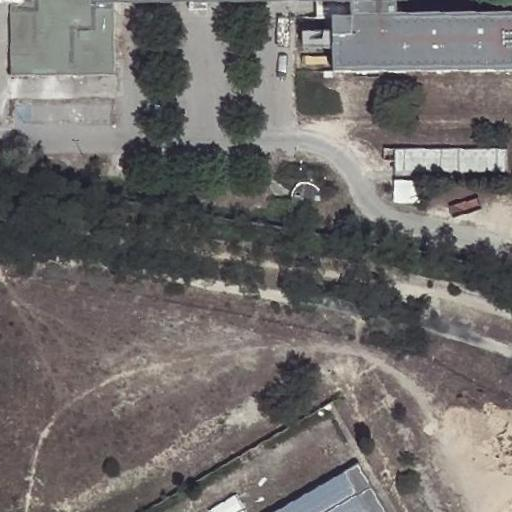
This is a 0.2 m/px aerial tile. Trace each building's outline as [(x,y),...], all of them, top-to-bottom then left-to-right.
[(104,4),(104,0),(10,0),(11,73),(113,72),(113,4),(104,4)] [(395,0),(351,0),(351,10),(396,11),(395,0)] [(511,10),(396,11),(351,10),(336,10),(334,70),(511,67),(511,10)] [(398,158),(399,166),(510,167),(510,146),(387,145),(385,158),(398,158)] [(423,177),(399,177),(399,196),(423,197),(423,177)] [(318,197),(317,193),(314,189),(311,187),(307,186),(302,186),(298,187),(295,190),(293,194),(292,199),(292,203),(294,207),(298,210),(302,212),(306,212),(311,211),(314,209),(317,205),(318,201),(318,197)] [(386,511),(355,459),(265,511),(386,511)]
